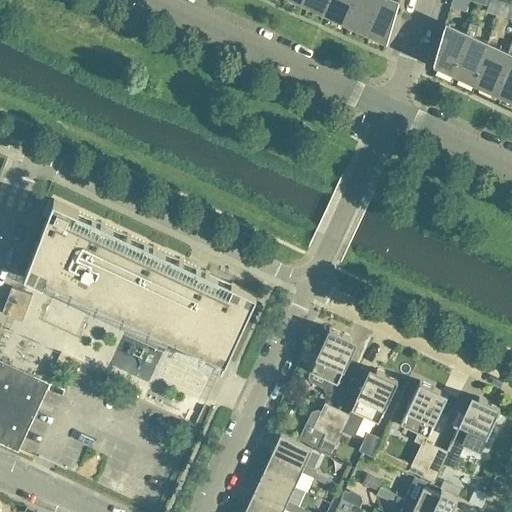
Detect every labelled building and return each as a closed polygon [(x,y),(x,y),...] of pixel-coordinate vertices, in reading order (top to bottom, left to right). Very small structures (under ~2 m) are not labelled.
[(303,0),(324,10),(327,0),(303,0)] [(345,19),(351,0),(327,0),(324,10),(345,19)] [(366,29),(374,0),(351,0),(345,19),(366,29)] [(387,39),(399,0),(398,0),(374,0),(366,29),(387,39)] [(489,0),(486,12),(495,14),(499,0),(489,0)] [(510,0),(499,0),(495,14),(505,17),(510,0)] [(487,45),(488,42),(474,37),(478,25),(469,23),(466,32),(467,32),(466,35),(455,70),(476,80),(487,45)] [(455,70),(466,35),(467,32),(466,32),(444,25),(433,60),(455,70)] [(511,96),(511,43),(509,51),(497,90),(511,96)] [(497,90),(509,51),(487,45),(476,80),(497,90)] [(256,294),(209,272),(53,200),(24,276),(222,368),(256,294)] [(22,321),(32,294),(11,286),(1,313),(22,321)] [(356,340),(350,337),(329,328),(309,369),(328,378),(323,387),(325,393),(330,396),(337,382),(356,340)] [(0,441),(14,449),(46,384),(0,363),(0,441)] [(378,421),(397,379),(370,366),(362,383),(347,415),(336,410),(325,433),(323,438),(336,445),(343,431),(353,436),(364,414),(378,421)] [(408,469),(421,476),(434,447),(424,443),(439,410),(440,410),(447,394),(419,381),(400,422),(418,431),(413,440),(420,443),(408,469)] [(445,452),(434,447),(421,476),(434,482),(442,463),(453,468),(466,442),(480,449),(499,407),(472,394),(464,410),(445,452)] [(325,433),(336,410),(323,404),(320,411),(313,427),(325,433)] [(325,433),(313,427),(320,411),(318,409),(311,412),(298,439),(305,442),(318,449),(323,438),(325,433)] [(303,467),(304,464),(311,448),(280,434),(271,453),(303,467)] [(324,441),(319,451),(327,455),(332,445),(324,441)] [(304,464),(303,467),(271,453),(262,471),(294,486),(301,471),(315,478),(318,470),(304,464)] [(332,477),(318,470),(315,478),(329,484),(330,481),(332,477)] [(287,501),(294,486),(262,471),(254,490),(285,505),(287,501)] [(365,473),(361,483),(376,490),(381,480),(365,473)] [(329,484),(326,490),(334,494),(339,484),(330,481),(329,484)] [(444,481),(441,489),(449,493),(452,485),(444,481)] [(423,511),(450,511),(457,497),(449,493),(441,489),(439,493),(423,486),(414,503),(397,495),(394,502),(411,511),(413,507),(423,511)] [(376,494),(394,502),(397,495),(379,487),(376,494)] [(287,501),(285,505),(254,490),(245,508),(252,511),(281,511),(284,508),(291,511),(298,511),(301,507),(287,501)]
